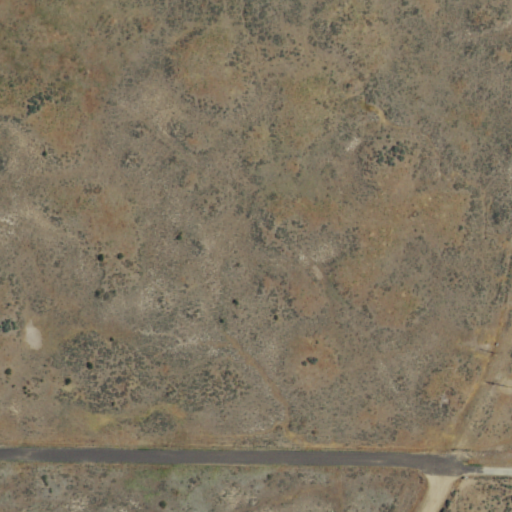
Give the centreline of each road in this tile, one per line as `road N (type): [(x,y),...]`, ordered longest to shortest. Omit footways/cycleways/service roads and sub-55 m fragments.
road 1 (residential): [(0,453),(436,466)]
road 2 (track): [(436,466),(474,398),(511,300)]
